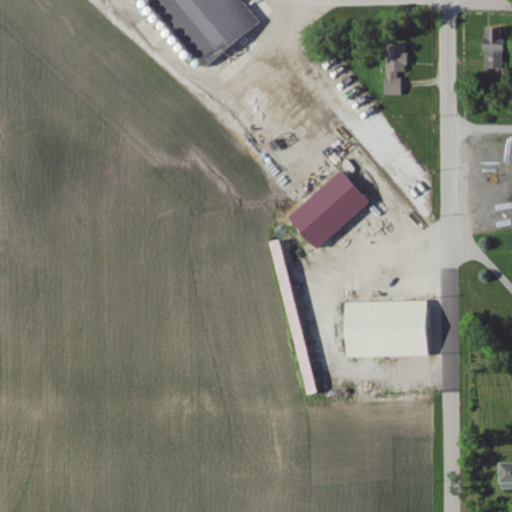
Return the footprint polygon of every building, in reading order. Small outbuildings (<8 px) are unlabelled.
[(487,40),(487,70),(510,70),(510,29),(495,28),(495,40),(487,40)] [(387,96),(407,95),(406,75),(410,75),(410,45),(390,46),(391,79),(386,79),(387,96)] [(294,218),(323,252),(379,203),(349,169),(294,218)] [(279,243),(311,395),(324,392),(292,241),(279,243)] [(438,357),(437,302),(350,303),(351,359),(438,357)]
